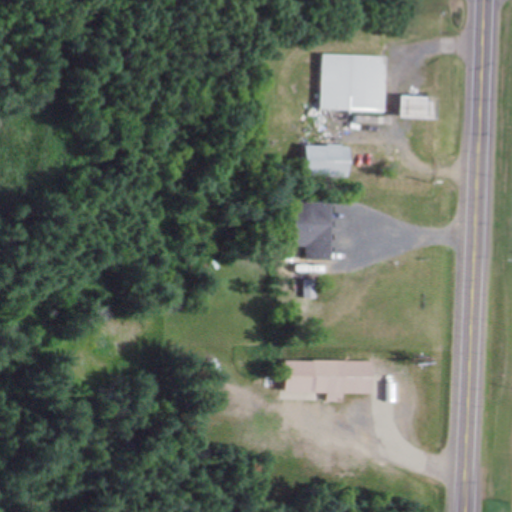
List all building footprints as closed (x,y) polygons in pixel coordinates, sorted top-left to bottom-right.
[(379,56),(313,54),(312,110),(377,111),(379,56)] [(386,118),(424,118),(424,95),(386,95),(386,118)] [(293,177),(343,177),(343,144),(294,144),(293,177)] [(326,200),(280,200),(280,247),(297,247),(297,260),(325,260),(326,200)] [(364,394),(365,362),(274,361),(273,392),(364,394)]
